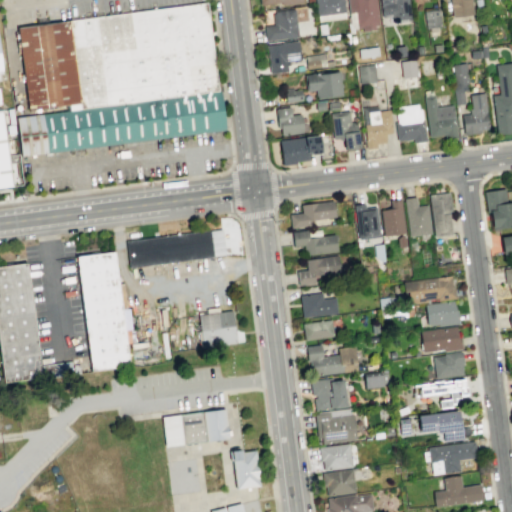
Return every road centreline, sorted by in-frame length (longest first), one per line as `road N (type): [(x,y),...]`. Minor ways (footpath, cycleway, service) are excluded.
road 1 (residential): [(510,511),(467,164)]
road 2 (tertiary): [(300,511),(258,190)]
road 3 (secondary): [(258,190),(0,223)]
road 4 (secondary): [(467,164),(258,190)]
road 5 (tertiary): [(258,190),(233,0)]
